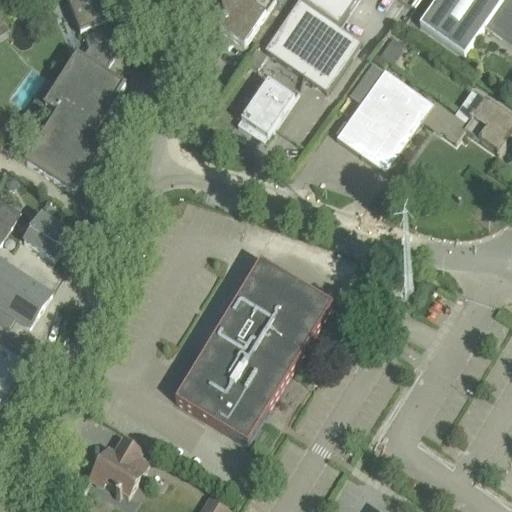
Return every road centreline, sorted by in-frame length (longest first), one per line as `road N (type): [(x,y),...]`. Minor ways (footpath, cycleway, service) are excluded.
road 1 (tertiary): [(8,511),(51,437),(147,158)]
road 2 (unclassified): [(500,261),(448,258),(147,158)]
road 3 (tertiary): [(147,158),(160,120),(164,44),(154,0)]
